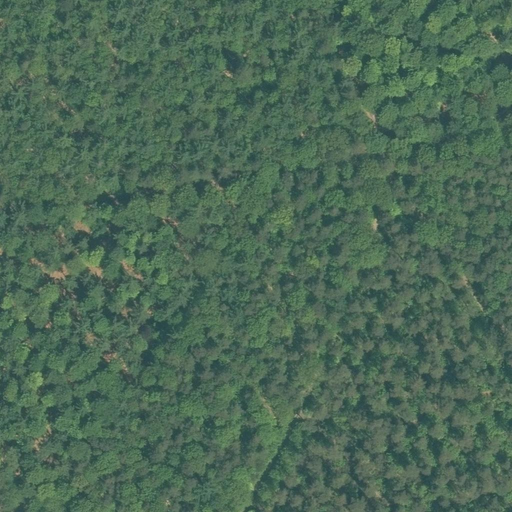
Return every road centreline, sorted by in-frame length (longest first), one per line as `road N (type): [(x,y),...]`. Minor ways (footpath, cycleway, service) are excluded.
road 1 (track): [(511,128),(269,176),(0,208)]
road 2 (track): [(400,152),(313,398),(250,511)]
road 3 (track): [(511,323),(462,260),(400,152)]
road 4 (track): [(301,0),(400,152)]
